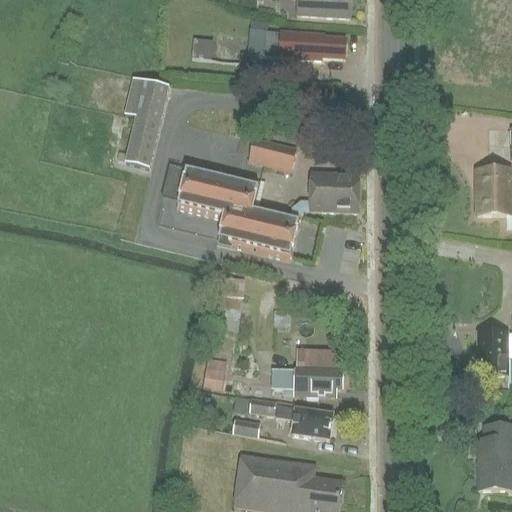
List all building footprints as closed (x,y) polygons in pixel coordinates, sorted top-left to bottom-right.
[(351,22),(352,0),(297,0),(297,19),(351,22)] [(324,39),(282,36),(268,35),(269,25),(252,24),(250,59),(322,63),(322,60),(344,61),(346,44),(323,43),(324,39)] [(213,44),(194,42),(192,61),(212,62),(213,44)] [(126,166),(151,172),(170,92),(134,83),(126,118),(137,120),(126,166)] [(254,142),(249,165),(292,175),(298,152),(254,142)] [(187,169),(186,174),(177,213),(223,224),(219,243),(229,244),(232,250),(290,264),(301,220),(300,220),(301,217),(304,214),(310,215),(359,217),(361,179),(311,177),(310,205),(301,205),(292,211),(291,218),(254,209),(259,186),(187,169)] [(511,172),(477,173),(477,218),(506,218),(506,230),(511,230),(511,172)] [(245,283),(220,280),(218,299),(243,302),(245,283)] [(275,315),(274,330),(290,330),(291,315),(275,315)] [(511,337),(509,338),(509,335),(479,335),(479,379),(508,379),(508,390),(511,389),(511,364),(509,364),(509,358),(511,358),(511,337)] [(343,375),(344,360),(299,358),(298,374),(285,373),(285,375),(273,374),(272,392),(295,393),(295,400),(336,401),(337,393),(342,394),(343,375)] [(277,407),(252,403),(250,417),(275,420),(276,410),(277,407)] [(334,419),(276,410),(275,420),(275,422),(294,425),(292,439),(330,444),(334,419)] [(261,428),(236,424),(233,438),(258,442),(261,428)] [(511,428),(485,429),(485,443),(479,443),(480,494),(511,493),(511,428)] [(338,511),(342,485),(315,481),(317,469),(241,459),(234,510),(248,511),(338,511)]
